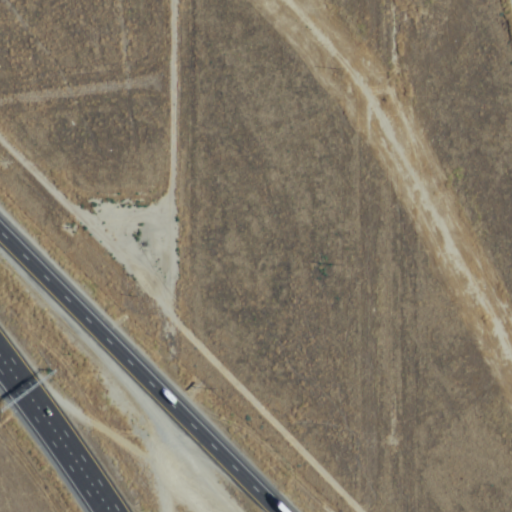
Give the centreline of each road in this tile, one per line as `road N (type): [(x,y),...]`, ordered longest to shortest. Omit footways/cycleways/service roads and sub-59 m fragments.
road 1 (residential): [(0,130),(59,185),(168,242),(184,231),(187,0)]
road 2 (residential): [(355,414),(339,0)]
road 3 (motorway): [(278,511),(0,235)]
road 4 (motorway): [(0,357),(107,511)]
